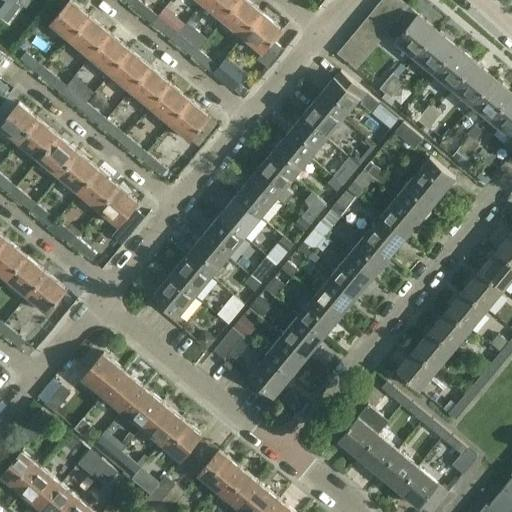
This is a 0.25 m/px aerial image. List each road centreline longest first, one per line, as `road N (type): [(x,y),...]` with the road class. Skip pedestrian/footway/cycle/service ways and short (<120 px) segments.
road 1 (residential): [(279,449),(511,177)]
road 2 (residential): [(100,301),(279,449)]
road 3 (residential): [(180,205),(16,70)]
road 4 (residential): [(252,119),(106,0)]
road 5 (residential): [(109,290),(0,199)]
